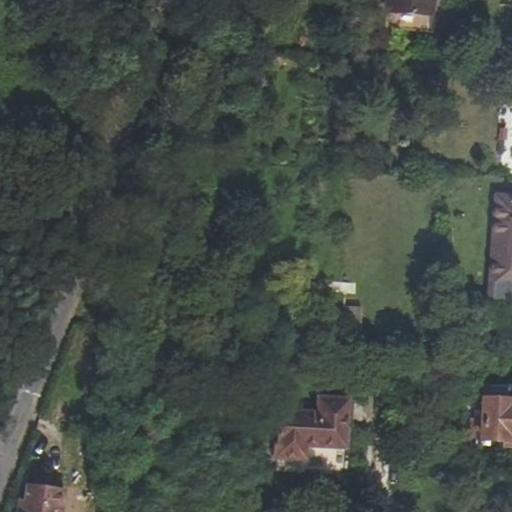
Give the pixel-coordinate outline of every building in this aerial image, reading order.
[(423,19),(424,0),(382,0),(381,17),(423,19)] [(495,45),(474,43),(474,60),(495,60),(495,45)] [(511,201),(496,201),(491,308),(511,309),(511,201)] [(511,413),(510,413),(511,391),(486,390),(483,441),(477,441),(476,450),(490,451),(491,445),(505,446),(504,452),(511,452),(511,413)] [(306,460),(344,457),(343,436),(341,409),(312,411),(313,425),(274,428),(277,475),(307,472),(306,460)] [(19,507),(18,511),(62,511),(66,486),(28,482),(26,498),(25,508),(19,507)]
